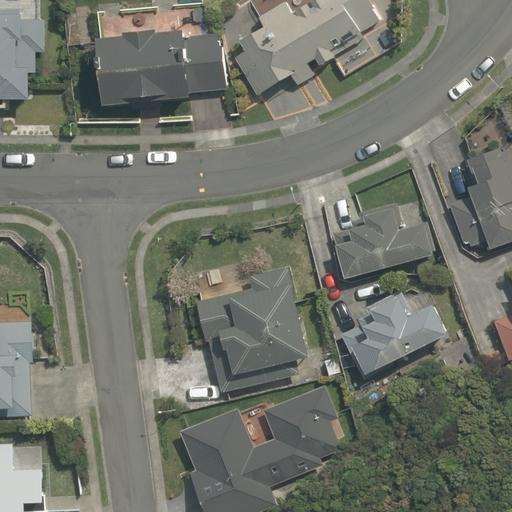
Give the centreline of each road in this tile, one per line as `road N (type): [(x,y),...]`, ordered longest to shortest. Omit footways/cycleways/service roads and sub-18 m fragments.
road 1 (residential): [(93,177),(218,170),(311,153),(371,130),(440,85),(508,0)]
road 2 (residential): [(93,177),(134,511)]
